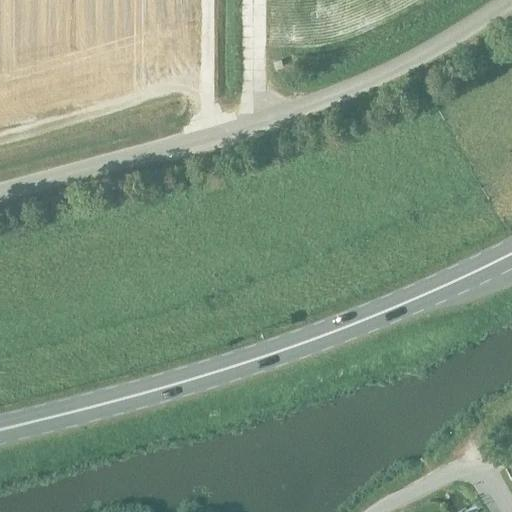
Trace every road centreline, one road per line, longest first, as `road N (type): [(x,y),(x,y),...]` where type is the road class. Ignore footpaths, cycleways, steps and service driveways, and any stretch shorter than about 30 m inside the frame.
road 1 (unclassified): [(0,210),(385,96),(511,23)]
road 2 (primary): [(0,427),(185,381),(333,330),(511,253)]
